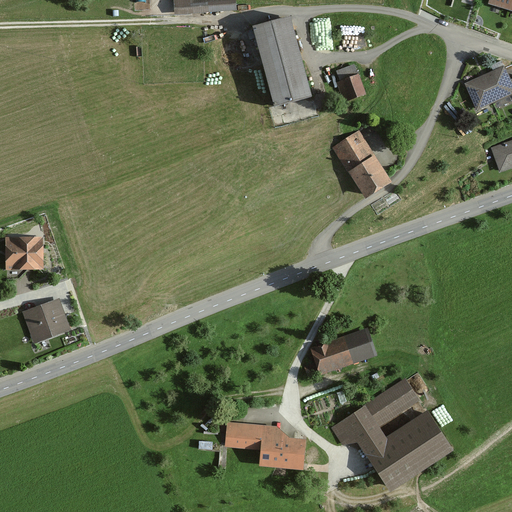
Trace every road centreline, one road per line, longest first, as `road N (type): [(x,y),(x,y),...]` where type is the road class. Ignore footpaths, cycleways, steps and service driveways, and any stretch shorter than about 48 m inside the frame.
road 1 (tertiary): [(0,389),(323,263)]
road 2 (residential): [(449,37),(451,68),(417,153),(400,178),(328,233),(323,263)]
road 3 (track): [(0,27),(244,15)]
road 4 (track): [(341,457),(296,420),(291,390),(345,255)]
road 5 (residential): [(244,15),(371,8),(413,17),(449,37)]
road 6 (tertiary): [(323,263),(511,195)]
road 7 (unknown): [(455,215),(483,167),(511,82)]
